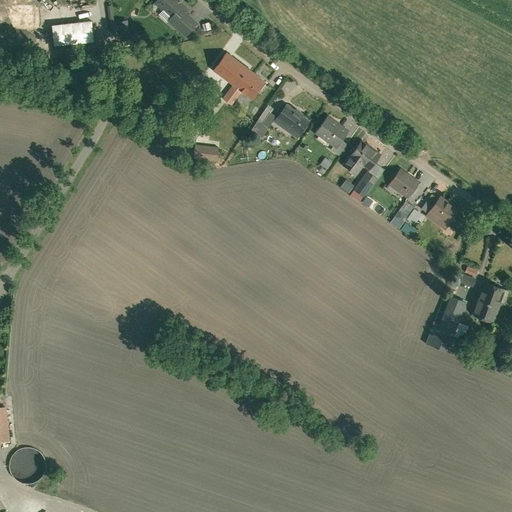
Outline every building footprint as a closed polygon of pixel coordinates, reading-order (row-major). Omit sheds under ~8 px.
[(186,36),(197,24),(184,12),(187,9),(177,0),(156,0),(154,3),(162,10),(159,14),(167,22),(168,20),(186,36)] [(114,2),(110,3),(114,27),(118,26),(114,2)] [(96,16),(54,20),(56,40),(98,37),(96,16)] [(126,16),(120,17),(123,31),(130,29),(126,16)] [(32,29),(26,31),(28,38),(35,36),(32,29)] [(266,76),(232,52),(217,74),(251,98),(266,76)] [(309,121),(287,105),(277,119),(286,126),(285,128),(297,137),(309,121)] [(328,117),(315,133),(335,148),(348,132),(328,117)] [(362,141),(344,165),(355,173),(362,165),(369,170),(380,155),(362,141)] [(192,145),(191,160),(218,160),(218,145),(192,145)] [(324,157),(318,164),(326,170),(331,163),(324,157)] [(400,169),(389,185),(408,197),(419,181),(400,169)] [(378,179),(367,172),(355,189),(365,197),(378,179)] [(344,177),(340,183),(351,191),(355,185),(344,177)] [(440,195),(428,210),(447,224),(458,209),(445,199),(440,195)] [(417,202),(409,196),(401,207),(409,213),(417,202)] [(428,210),(420,204),(412,215),(420,221),(428,210)] [(462,273),(473,277),(476,270),(465,266),(462,273)] [(459,282),(469,286),(472,278),(463,274),(459,282)] [(503,289),(486,283),(475,312),(492,319),(503,289)] [(454,326),(465,299),(451,294),(441,318),(437,316),(436,316),(428,338),(446,345),(454,326)] [(8,403),(0,403),(0,437),(11,436),(8,403)] [(45,448),(40,444),(33,442),(26,442),(23,443),(19,445),(15,450),(12,458),(12,464),(16,471),(21,476),(27,478),(35,478),(41,475),(46,469),(49,463),(48,455),(45,448)]
